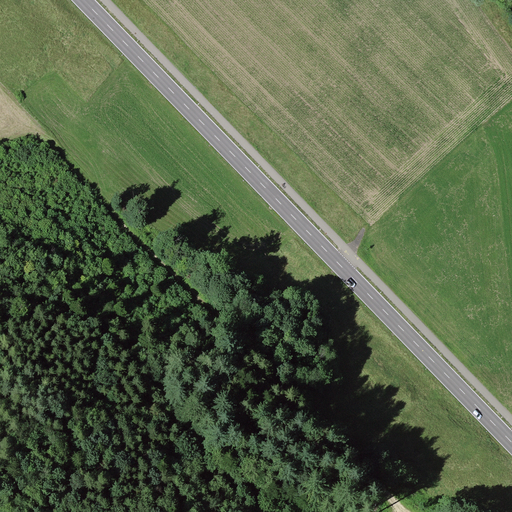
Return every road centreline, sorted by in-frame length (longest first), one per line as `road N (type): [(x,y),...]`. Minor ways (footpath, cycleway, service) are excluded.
road 1 (primary): [(84,0),(511,441)]
road 2 (track): [(404,511),(276,366),(0,91)]
road 3 (track): [(342,265),(367,224),(482,118)]
